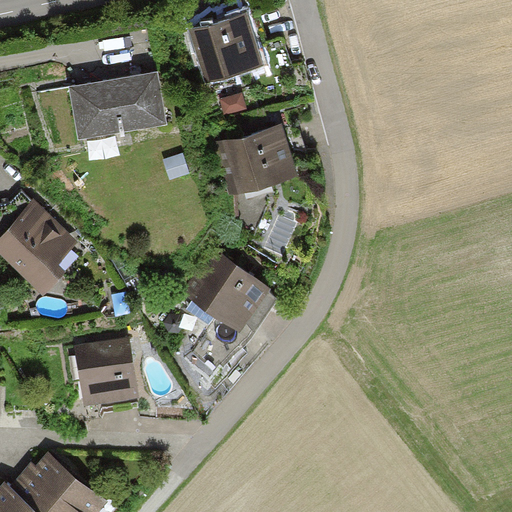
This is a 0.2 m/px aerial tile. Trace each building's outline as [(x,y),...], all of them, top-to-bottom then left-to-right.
[(269,63),(251,12),(193,33),(211,84),(269,63)] [(167,69),(75,85),(84,139),(176,124),(167,69)] [(221,98),(226,117),(249,111),(244,91),(221,98)] [(306,175),(289,121),(226,142),(243,195),(306,175)] [(164,159),(171,181),(191,175),(185,152),(164,159)] [(235,192),(221,192),(222,220),(236,219),(235,192)] [(40,200),(1,240),(54,290),(92,250),(40,200)] [(249,332),(276,293),(221,256),(195,294),(218,310),(187,354),(197,370),(216,387),(247,350),(239,343),(249,332)] [(186,288),(177,277),(156,293),(164,304),(186,288)] [(185,323),(181,314),(171,313),(165,321),(169,331),(179,331),(185,323)] [(96,378),(98,396),(135,391),(127,339),(101,344),(102,348),(81,351),(85,380),(96,378)] [(99,511),(108,502),(48,454),(19,489),(5,479),(0,485),(0,511),(99,511)]
